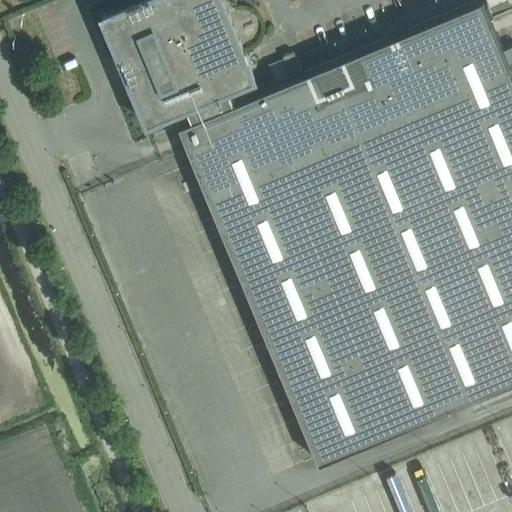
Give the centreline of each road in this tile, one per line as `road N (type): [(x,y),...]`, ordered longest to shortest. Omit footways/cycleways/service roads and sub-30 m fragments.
road 1 (unclassified): [(184,511),(0,71)]
road 2 (unknown): [(78,0),(66,24),(94,129)]
